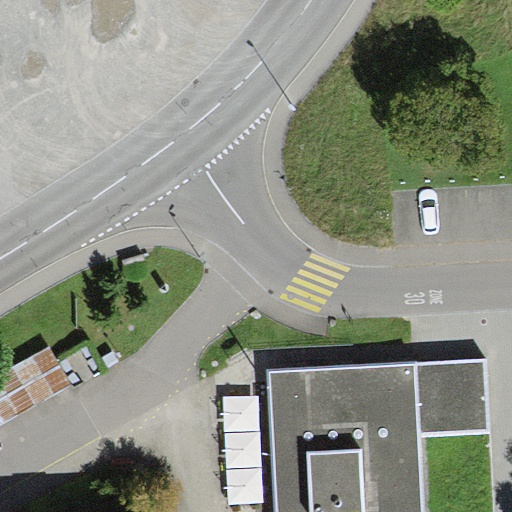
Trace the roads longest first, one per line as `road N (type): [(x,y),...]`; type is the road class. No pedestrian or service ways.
road 1 (residential): [(166,151),(257,256),(310,285),(383,303),(511,295)]
road 2 (tertiary): [(166,151),(281,47),(312,0)]
road 3 (tertiary): [(0,253),(166,151)]
